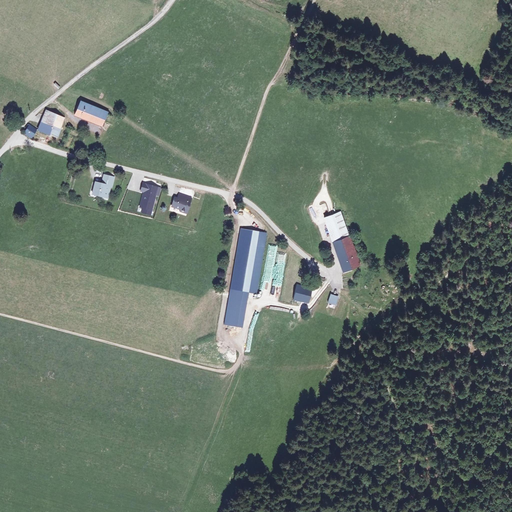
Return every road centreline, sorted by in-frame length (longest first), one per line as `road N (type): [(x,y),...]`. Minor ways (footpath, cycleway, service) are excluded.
road 1 (residential): [(11,141),(237,198),(327,271)]
road 2 (track): [(240,360),(216,370),(0,313)]
road 3 (unclassified): [(11,141),(37,109),(172,0)]
road 4 (track): [(231,196),(267,89),(313,0)]
road 5 (track): [(333,278),(305,307),(262,303),(234,337),(222,330)]
road 6 (track): [(239,333),(240,360),(202,451)]
